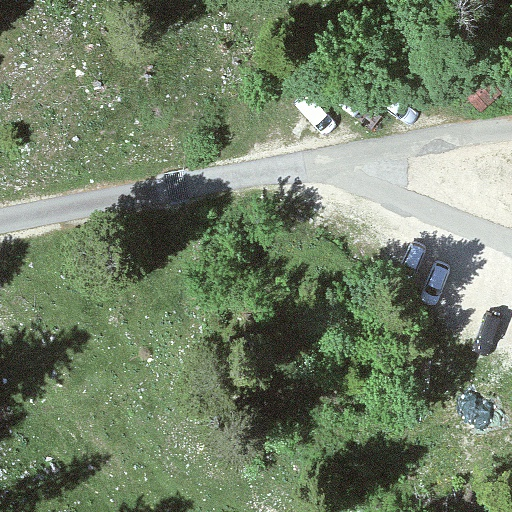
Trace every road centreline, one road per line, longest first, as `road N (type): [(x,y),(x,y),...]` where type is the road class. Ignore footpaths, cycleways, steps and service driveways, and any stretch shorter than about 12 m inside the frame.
road 1 (unclassified): [(316,163),(0,222)]
road 2 (unclassified): [(511,243),(316,163)]
road 3 (unclassified): [(316,163),(511,127)]
